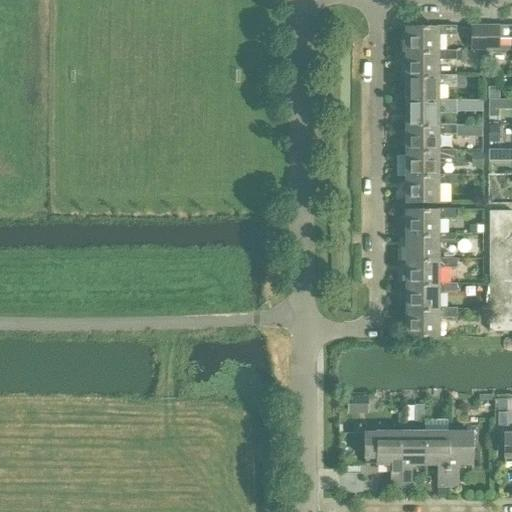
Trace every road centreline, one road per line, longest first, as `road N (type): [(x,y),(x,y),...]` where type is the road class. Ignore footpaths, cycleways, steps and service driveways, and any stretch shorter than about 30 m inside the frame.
road 1 (residential): [(302,333),(373,329),(379,0)]
road 2 (residential): [(302,333),(299,0)]
road 3 (residential): [(304,511),(302,333)]
